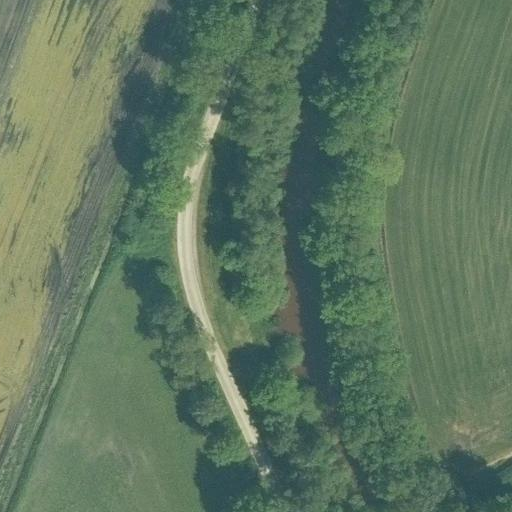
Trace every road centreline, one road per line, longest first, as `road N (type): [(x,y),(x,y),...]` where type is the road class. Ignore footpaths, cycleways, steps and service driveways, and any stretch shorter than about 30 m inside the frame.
road 1 (tertiary): [(283,511),(200,325),(181,246),(182,200),(254,0)]
road 2 (track): [(400,511),(351,383),(319,264),(315,181),(329,98),(363,0)]
